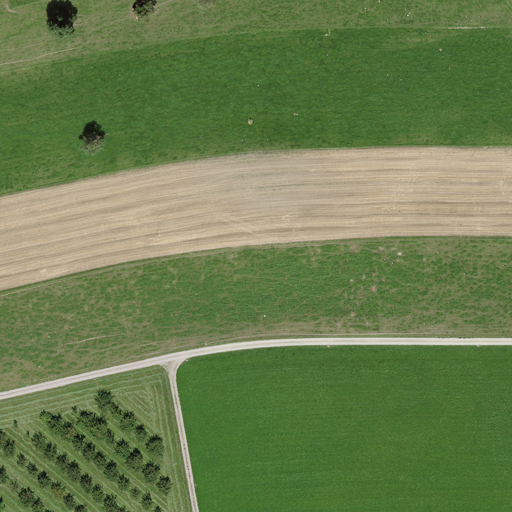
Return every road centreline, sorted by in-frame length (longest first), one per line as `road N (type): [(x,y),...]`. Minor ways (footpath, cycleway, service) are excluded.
road 1 (track): [(0,398),(226,348),(511,341)]
road 2 (track): [(196,511),(170,359)]
